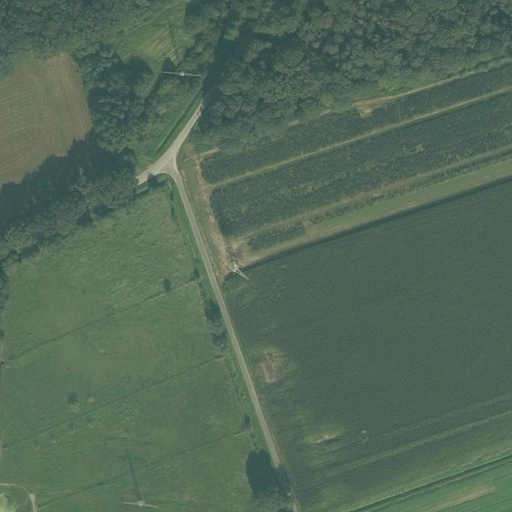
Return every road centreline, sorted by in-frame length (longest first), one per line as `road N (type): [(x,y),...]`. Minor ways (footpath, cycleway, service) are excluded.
road 1 (unclassified): [(293,511),(168,158)]
road 2 (unclassified): [(0,251),(168,158)]
road 3 (unclassified): [(168,158),(273,0)]
